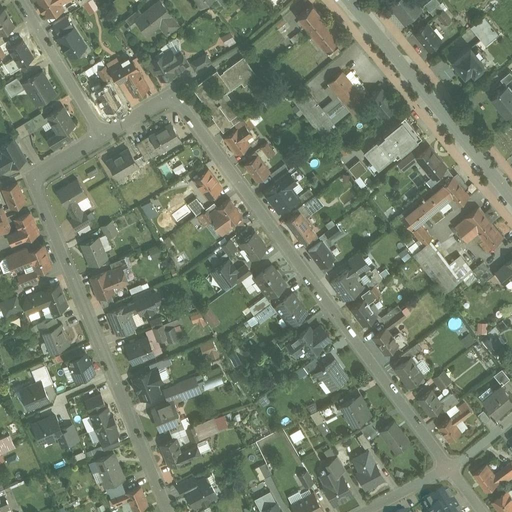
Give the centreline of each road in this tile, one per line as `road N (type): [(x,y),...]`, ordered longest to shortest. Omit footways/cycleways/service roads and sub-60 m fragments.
road 1 (residential): [(451,469),(179,101),(160,100),(102,134)]
road 2 (residential): [(168,511),(39,200),(42,173),(102,134)]
road 3 (primary): [(348,0),(511,199)]
road 4 (residential): [(102,134),(20,0)]
